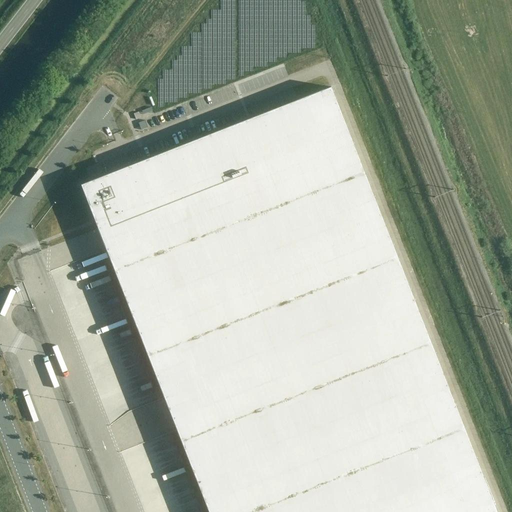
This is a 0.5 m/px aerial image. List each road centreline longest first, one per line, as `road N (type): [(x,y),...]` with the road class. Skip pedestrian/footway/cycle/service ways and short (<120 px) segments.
road 1 (unclassified): [(0,233),(108,93)]
road 2 (unclassified): [(0,129),(100,0)]
